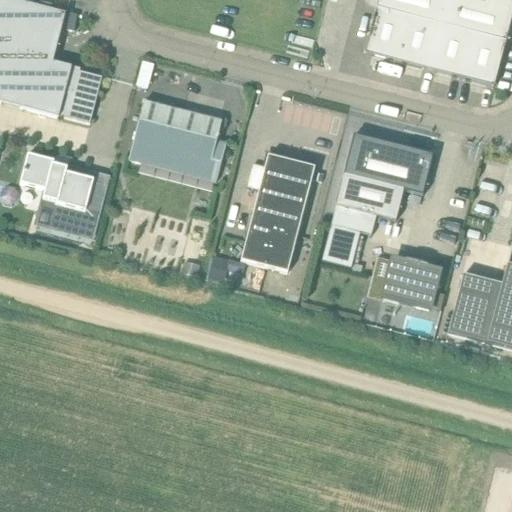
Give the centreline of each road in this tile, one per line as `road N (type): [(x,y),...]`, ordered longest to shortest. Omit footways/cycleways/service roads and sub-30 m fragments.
road 1 (unclassified): [(0,293),(511,426)]
road 2 (unclassified): [(511,131),(492,136),(171,49),(146,40),(123,18),(122,0)]
